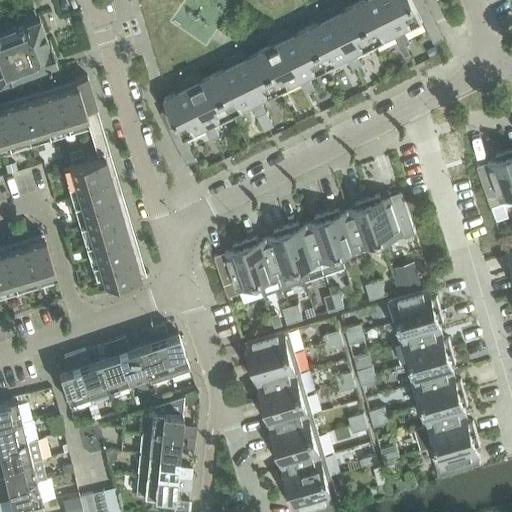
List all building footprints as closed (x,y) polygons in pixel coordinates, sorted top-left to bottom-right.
[(360,0),(356,3),(371,34),(375,42),(383,37),(394,32),(399,30),(383,0),(360,0)] [(414,23),(423,18),(419,10),(414,0),(383,0),(399,30),(394,32),(397,39),(406,34),(403,28),(414,23)] [(428,6),(425,0),(414,0),(419,10),(428,6)] [(6,25),(0,27),(0,77),(23,69),(38,64),(55,57),(57,57),(50,38),(48,38),(39,13),(37,13),(33,3),(3,14),(6,25)] [(338,4),(329,8),(332,14),(351,53),(346,56),(350,62),(359,57),(356,51),(366,46),(375,42),(371,34),(356,3),(344,8),(341,10),(339,7),(338,4)] [(423,18),(424,21),(433,16),(428,6),(419,10),(423,18)] [(319,20),(308,26),(324,57),(328,65),(337,60),(346,56),(351,53),(332,14),(329,8),(320,12),(322,16),(323,19),(319,20)] [(424,21),(429,31),(438,27),(433,16),(424,21)] [(291,27),(281,31),(284,38),(304,77),(299,79),(302,85),(312,81),(309,74),(319,69),(328,65),(324,57),(308,26),(297,31),(294,33),(292,30),(291,27)] [(443,37),(438,27),(429,31),(434,42),(443,37)] [(272,44),(261,49),(276,81),(280,88),(289,84),(299,79),(304,77),(284,38),(281,31),(273,36),(274,39),(276,42),(272,44)] [(397,39),(400,46),(405,56),(410,54),(410,53),(405,43),(410,41),(406,34),(397,39)] [(414,50),(410,41),(405,43),(410,53),(414,50)] [(435,45),(427,49),(430,55),(438,51),(435,45)] [(242,51),(234,55),(237,61),(256,100),(251,103),(254,109),(264,104),(261,98),(270,93),(280,88),(276,81),(261,49),(249,55),(245,57),(244,54),(242,51)] [(224,67),(213,73),(229,104),(232,112),(242,107),(251,103),(256,100),(237,61),(234,55),(225,59),(226,62),(228,65),(224,67)] [(353,69),(357,67),(362,64),(359,57),(350,62),(353,69)] [(367,74),(362,64),(357,67),(362,77),(367,74)] [(78,83),(19,100),(26,123),(29,135),(87,118),(85,112),(86,112),(98,108),(88,73),(76,77),(78,83)] [(195,74),(186,78),(189,84),(209,124),(204,126),(207,132),(216,128),(213,121),(223,117),(232,112),(229,104),(213,73),(202,78),(198,80),(197,77),(195,74)] [(164,96),(170,107),(175,117),(180,128),(184,136),(193,131),(204,126),(209,124),(189,84),(186,78),(177,83),(179,86),(180,89),(177,90),(164,96)] [(315,88),(312,81),(302,85),(306,92),(315,88)] [(0,144),(29,135),(26,123),(19,100),(0,105),(0,144)] [(267,111),(264,104),(254,109),(258,116),(263,114),(267,111)] [(161,111),(166,122),(175,117),(170,107),(161,111)] [(86,112),(85,112),(87,118),(100,115),(98,108),(86,112)] [(267,111),(263,114),(269,127),(274,124),(267,111)] [(100,115),(87,118),(88,125),(102,121),(100,115)] [(166,122),(172,132),(180,128),(175,117),(166,122)] [(102,121),(88,125),(90,131),(103,127),(102,121)] [(103,127),(90,131),(92,138),(105,134),(103,127)] [(172,132),(177,143),(186,138),(184,136),(180,128),(172,132)] [(220,135),(216,128),(207,132),(210,139),(220,135)] [(105,134),(92,138),(94,144),(107,140),(105,134)] [(177,143),(182,153),(191,149),(186,138),(177,143)] [(107,140),(94,144),(96,152),(104,150),(110,148),(107,140)] [(81,149),(69,152),(72,161),(83,158),(81,149)] [(196,159),(191,149),(182,153),(187,164),(196,159)] [(502,201),(511,197),(511,160),(509,153),(508,149),(496,153),(496,154),(497,157),(494,158),(489,160),(477,164),(491,205),(502,201)] [(111,153),(105,154),(124,218),(141,274),(146,273),(111,153)] [(71,164),(89,228),(112,222),(124,218),(105,154),(93,158),(71,164)] [(15,162),(5,165),(8,173),(17,170),(15,162)] [(62,168),(52,171),(55,179),(64,176),(62,168)] [(403,236),(416,232),(402,190),(389,195),(385,196),(381,197),(380,194),(380,193),(368,197),(369,202),(383,243),(403,236)] [(353,207),(349,209),(363,250),(383,243),(369,202),(368,197),(356,201),(356,203),(357,206),(353,207)] [(339,207),(327,211),(329,216),(342,257),(363,250),(349,209),(344,210),(341,211),(340,208),(339,207)] [(313,221),(308,223),(322,264),(325,274),(345,267),(342,257),(329,216),(327,211),(315,215),(315,216),(316,220),(313,221)] [(141,274),(124,218),(112,222),(89,228),(106,285),(115,282),(123,279),(129,278),(132,277),(141,274)] [(298,221),(286,225),(288,230),(301,271),(305,280),(325,274),(322,264),(308,223),(304,224),(300,225),(299,222),(298,221)] [(272,235),(267,237),(281,278),(301,271),(288,230),(286,225),(274,229),(275,231),(276,234),(272,235)] [(257,235),(245,239),(247,244),(261,284),(281,278),(267,237),(263,238),(259,239),(258,236),(257,235)] [(0,250),(0,289),(57,273),(53,261),(46,237),(0,250)] [(214,255),(228,295),(241,291),(261,284),(247,244),(245,239),(233,243),(234,244),(235,248),(231,249),(227,250),(214,255)] [(417,267),(395,274),(399,290),(421,283),(417,267)] [(141,274),(132,277),(134,284),(143,282),(141,274)] [(129,278),(123,279),(126,287),(134,284),(132,277),(129,278)] [(123,279),(115,282),(117,289),(126,287),(123,279)] [(381,279),(374,281),(378,296),(386,294),(381,279)] [(370,299),(378,296),(374,281),(366,283),(370,299)] [(115,282),(106,285),(108,292),(117,289),(115,282)] [(388,299),(394,321),(436,309),(441,307),(437,295),(432,296),(430,287),(388,299)] [(340,291),(332,293),(337,308),(344,306),(340,291)] [(329,311),(337,308),(332,293),(325,295),(329,311)] [(298,303),(291,305),(295,321),(303,318),(298,303)] [(288,323),(295,321),(291,305),(283,308),(288,323)] [(444,320),(441,307),(436,309),(394,321),(401,342),(442,329),(439,321),(444,320)] [(164,321),(155,324),(157,331),(167,328),(164,321)] [(345,327),(348,335),(363,330),(361,322),(345,327)] [(155,332),(157,331),(155,324),(143,329),(145,335),(155,332)] [(179,332),(169,335),(167,328),(157,331),(155,332),(158,339),(164,357),(170,375),(190,368),(188,361),(188,360),(185,349),(179,332)] [(245,351),(249,364),(253,362),(295,350),(289,329),(247,341),(250,350),(245,351)] [(324,333),(327,341),(342,336),(340,329),(324,333)] [(444,338),(442,329),(401,342),(407,362),(448,350),(453,349),(449,337),(444,338)] [(365,338),(363,330),(348,335),(350,342),(365,338)] [(125,334),(116,338),(118,344),(127,342),(128,341),(125,334)] [(344,344),(342,336),(327,341),(323,342),(325,349),(329,348),(329,349),(344,344)] [(116,345),(118,344),(116,338),(104,342),(106,348),(116,345)] [(151,381),(170,375),(164,357),(158,339),(140,345),(146,363),(150,374),(149,374),(151,381)] [(132,380),(148,374),(144,363),(138,345),(130,348),(127,342),(118,344),(116,345),(119,352),(124,369),(132,391),(135,390),(132,380)] [(109,387),(126,382),(129,392),(132,391),(124,369),(119,352),(116,345),(106,348),(105,349),(108,356),(99,359),(105,376),(109,387)] [(87,348),(77,351),(79,358),(88,355),(89,354),(87,348)] [(456,361),(453,349),(448,350),(407,362),(413,383),(454,371),(452,362),(456,361)] [(301,371),(295,350),(253,362),(249,364),(253,376),(257,374),(260,383),(301,371)] [(77,358),(79,358),(77,351),(65,355),(68,362),(77,358)] [(99,359),(90,362),(88,355),(79,358),(77,358),(79,365),(85,383),(89,394),(109,387),(105,376),(99,359)] [(71,400),(89,394),(85,383),(79,365),(77,358),(68,362),(66,362),(69,369),(61,372),(67,389),(71,400)] [(358,368),(360,376),(375,372),(373,364),(362,367),(358,368)] [(337,375),(339,382),(354,378),(352,370),(337,375)] [(258,393),(261,405),(266,404),(307,392),(301,371),(260,383),(262,391),(258,393)] [(457,379),(454,371),(413,383),(419,404),(460,392),(465,390),(461,378),(457,379)] [(377,379),(375,372),(360,376),(362,384),(377,379)] [(356,386),(354,378),(339,382),(341,390),(356,386)] [(468,403),(465,390),(460,392),(419,404),(425,425),(466,412),(464,404),(468,403)] [(269,416),(272,424),(313,412),(307,392),(266,404),(261,405),(265,417),(269,416)] [(153,409),(151,430),(161,431),(182,433),(189,434),(190,423),(183,423),(184,412),(182,412),(184,395),(167,401),(154,405),(153,409)] [(93,397),(86,399),(89,409),(96,406),(93,397)] [(6,401),(0,402),(0,424),(11,422),(31,417),(26,400),(19,401),(18,398),(6,401)] [(370,410),(372,417),(387,413),(385,405),(370,410)] [(96,406),(89,409),(93,418),(99,416),(96,406)] [(349,416),(351,424),(366,419),(364,411),(349,416)] [(270,434),(273,446),(278,445),(319,433),(313,412),(272,424),(274,433),(270,434)] [(469,421),(466,412),(425,425),(414,428),(420,448),(431,445),(472,433),(477,432),(473,419),(469,421)] [(390,420),(387,413),(372,417),(374,425),(390,420)] [(63,430),(60,415),(48,417),(52,433),(63,430)] [(0,445),(16,442),(36,437),(31,417),(11,422),(0,424),(0,445)] [(369,427),(366,419),(351,424),(353,431),(369,427)] [(190,423),(189,434),(196,435),(197,424),(190,423)] [(151,430),(151,432),(143,431),(141,450),(160,452),(180,454),(182,433),(161,431),(151,430)] [(481,444),(477,432),(472,433),(431,445),(437,465),(439,474),(481,462),(478,453),(476,445),(481,444)] [(282,457),(284,466),(326,454),(319,433),(278,445),(273,446),(277,459),(282,457)] [(195,446),(196,435),(189,434),(187,446),(195,446)] [(0,445),(0,457),(1,457),(3,467),(21,462),(41,457),(36,437),(16,442),(0,445)] [(400,455),(397,447),(396,443),(381,448),(384,459),(385,459),(395,456),(400,455)] [(113,461),(117,457),(117,452),(107,450),(110,461),(113,461)] [(141,450),(139,471),(158,473),(178,475),(185,475),(186,466),(179,465),(180,454),(160,452),(141,450)] [(379,461),(376,453),(361,458),(363,465),(379,461)] [(282,476),(285,488),(290,487),(332,475),(326,454),(284,466),(286,474),(282,476)] [(395,456),(385,459),(386,465),(397,462),(395,456)] [(6,475),(0,476),(0,484),(1,489),(9,487),(26,483),(39,479),(38,479),(46,477),(41,457),(21,462),(3,467),(6,475)] [(72,462),(62,464),(64,472),(74,470),(72,462)] [(186,466),(185,475),(192,476),(193,465),(186,464),(186,466)] [(383,464),(374,467),(379,482),(387,479),(383,464)] [(176,496),(176,489),(183,489),(191,490),(191,487),(184,487),(185,475),(178,475),(158,473),(139,471),(137,492),(145,492),(145,493),(150,494),(150,498),(153,502),(163,503),(166,500),(175,501),(176,496)] [(191,487),(192,476),(185,475),(184,487),(191,487)] [(337,494),(332,475),(290,487),(285,488),(289,500),(294,499),(296,506),(297,511),(310,511),(340,503),(337,494)] [(9,487),(1,489),(4,499),(11,497),(14,507),(31,502),(44,499),(39,479),(26,483),(9,487)] [(115,485),(104,488),(110,511),(121,508),(115,485)] [(104,488),(93,491),(97,511),(104,511),(110,511),(104,488)] [(85,511),(97,511),(93,491),(81,494),(85,511)] [(82,511),(79,496),(63,500),(65,511),(82,511)] [(14,511),(46,511),(44,499),(31,502),(14,507),(14,511)]
